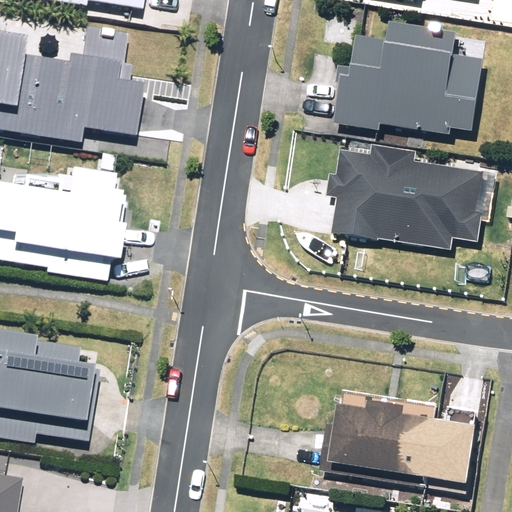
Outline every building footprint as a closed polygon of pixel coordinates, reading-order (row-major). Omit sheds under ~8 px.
[(0,0),(85,14),(86,9),(142,19),(145,0),(0,0)] [(447,33),(388,30),(388,47),(357,46),(355,72),(341,71),(338,136),(448,140),(449,132),(482,133),(485,65),(458,64),(459,45),(446,44),(447,33)] [(337,202),(333,239),(454,254),(456,245),(478,248),(487,180),(414,171),(416,154),(375,149),(374,160),(342,156),(339,182),(334,181),(332,201),(337,202)] [(0,268),(48,272),(47,282),(107,286),(108,273),(121,274),(123,241),(114,240),(116,215),(124,215),(125,204),(113,203),(115,172),(66,169),(63,210),(0,205),(0,268)] [(0,442),(35,446),(35,440),(89,445),(96,379),(78,377),(81,352),(0,344),(0,442)] [(330,450),(326,479),(360,483),(361,474),(438,484),(447,410),(391,403),(337,397),(330,450)] [(0,511),(15,511),(20,484),(0,480),(0,511)]
